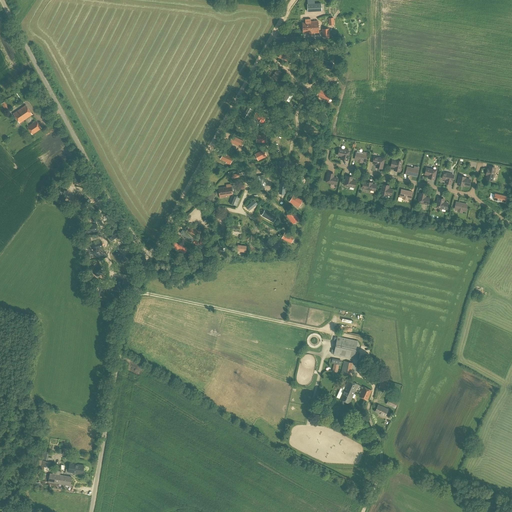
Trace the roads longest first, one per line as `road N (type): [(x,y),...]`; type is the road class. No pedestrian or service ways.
road 1 (unclassified): [(90,511),(123,322),(145,262),(1,0)]
road 2 (track): [(145,262),(295,0)]
road 3 (track): [(336,333),(135,291)]
